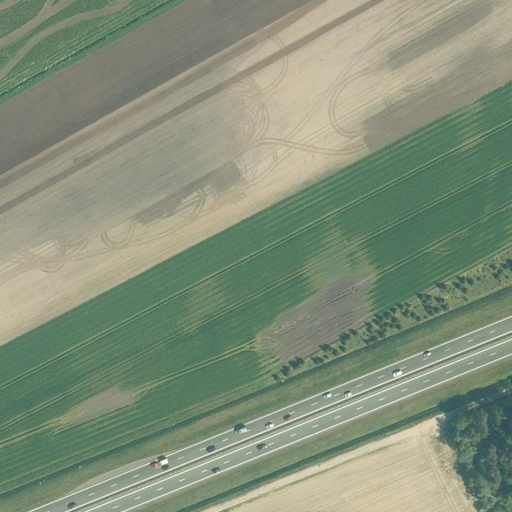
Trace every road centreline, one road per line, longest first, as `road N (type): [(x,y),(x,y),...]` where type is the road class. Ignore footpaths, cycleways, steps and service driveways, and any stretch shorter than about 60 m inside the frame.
road 1 (trunk): [(511,323),(45,511)]
road 2 (trunk): [(103,511),(511,347)]
road 3 (track): [(511,386),(206,511)]
